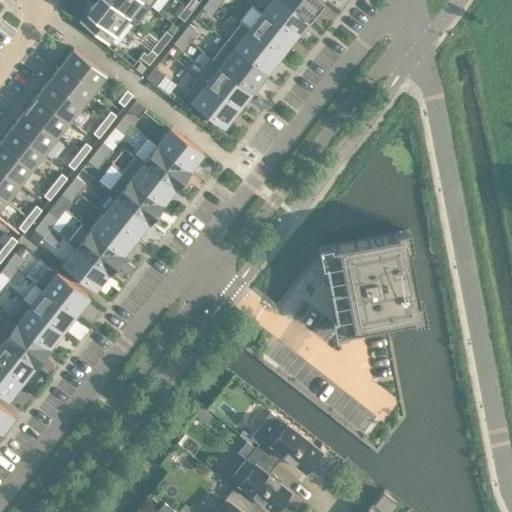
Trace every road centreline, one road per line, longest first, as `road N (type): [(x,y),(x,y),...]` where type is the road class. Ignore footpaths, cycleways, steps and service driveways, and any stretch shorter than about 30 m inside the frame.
road 1 (residential): [(406,0),(0,507)]
road 2 (residential): [(31,511),(419,22)]
road 3 (residential): [(511,492),(419,22)]
